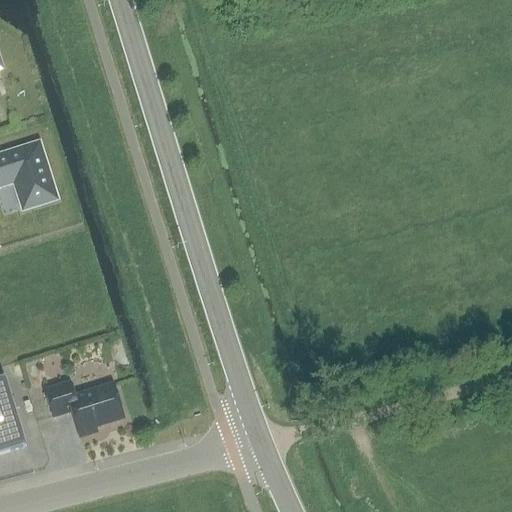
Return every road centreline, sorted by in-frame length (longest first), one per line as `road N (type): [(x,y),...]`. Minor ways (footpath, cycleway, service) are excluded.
road 1 (tertiary): [(261,442),(118,0)]
road 2 (unclassified): [(0,511),(261,442)]
road 3 (unclassified): [(261,442),(511,380)]
